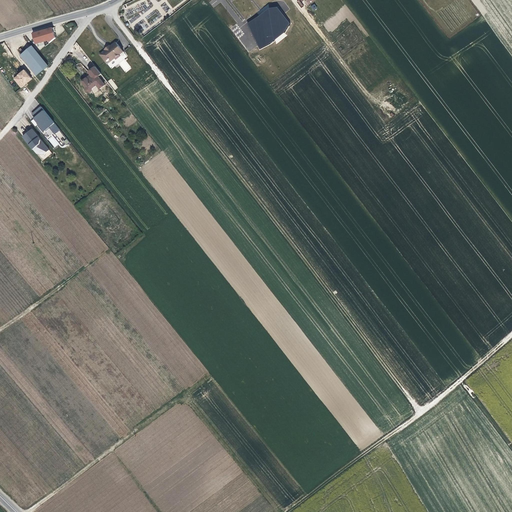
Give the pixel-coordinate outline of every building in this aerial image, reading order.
[(289,30),(279,5),(270,8),(269,6),(257,11),(259,17),(247,21),(259,49),(274,43),(272,36),(289,30)] [(53,27),(31,32),(34,44),(56,39),(53,27)] [(276,44),(287,36),(284,32),(274,40),(276,44)] [(108,60),(109,63),(114,59),(114,60),(116,60),(118,58),(119,57),(118,56),(122,53),(114,44),(109,48),(104,52),(99,56),(104,63),(108,60)] [(34,77),(46,67),(31,48),(19,57),(34,77)] [(21,88),(32,79),(24,69),(12,78),(21,88)] [(101,76),(95,69),(88,74),(90,77),(91,78),(87,81),(86,80),(81,84),(85,90),(84,93),(86,95),(89,95),(91,94),(91,91),(95,88),(99,92),(104,88),(97,79),(101,76)] [(108,81),(114,90),(118,88),(111,78),(108,81)] [(32,119),(53,148),(59,144),(53,135),(55,134),(59,139),(63,136),(41,106),(31,113),(34,117),(32,119)] [(40,153),(43,156),(48,152),(43,146),(39,146),(39,144),(36,140),(38,139),(31,131),(22,138),(36,155),(39,153),(40,153)]
